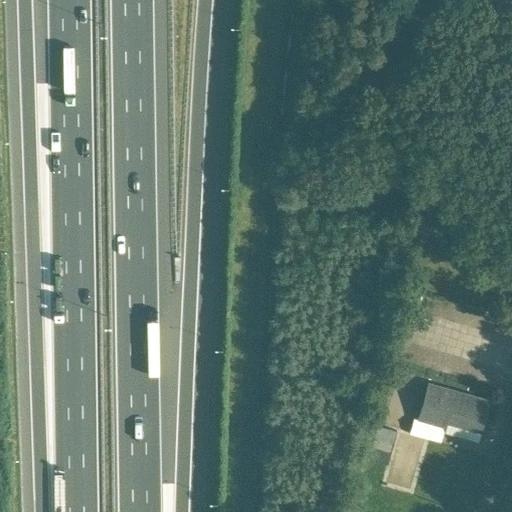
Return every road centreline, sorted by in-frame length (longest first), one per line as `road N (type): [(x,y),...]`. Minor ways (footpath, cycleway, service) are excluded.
road 1 (motorway): [(23,0),(45,511)]
road 2 (motorway): [(181,511),(197,0)]
road 3 (motorway): [(139,511),(130,0)]
road 4 (motorway): [(68,0),(75,511)]
road 5 (track): [(511,223),(441,196),(375,193),(359,181),(352,154),(405,61),(425,0)]
